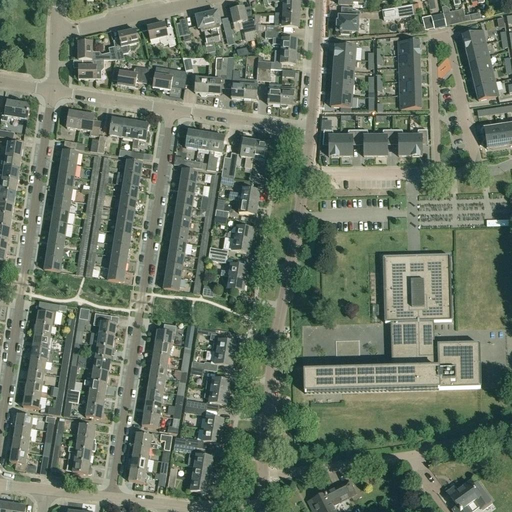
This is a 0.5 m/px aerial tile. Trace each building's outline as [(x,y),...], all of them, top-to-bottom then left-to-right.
[(284,15),(299,15),(300,3),(285,2),(284,15)] [(246,14),(244,8),(231,11),(234,25),(242,23),(244,34),(255,31),(251,13),(246,14)] [(405,15),(404,8),(379,12),(378,20),(405,15)] [(442,8),(443,15),(446,27),(458,25),(455,12),(449,13),(448,10),(445,8),(442,8)] [(471,22),(469,16),(465,17),(463,10),(455,12),(458,25),(471,22)] [(218,12),(207,15),(214,43),(220,41),(217,29),(219,29),(219,25),(221,25),(218,12)] [(213,43),(214,43),(207,15),(196,17),(199,30),(201,29),(202,33),(205,32),(207,44),(205,44),(207,55),(209,54),(210,59),(217,57),(216,53),(213,43)] [(275,15),(275,27),(281,27),(281,28),(298,29),(299,15),(284,15),(275,15)] [(431,17),(434,29),(434,30),(446,27),(443,15),(431,17)] [(345,17),(344,17),(344,18),(341,18),(339,18),(339,19),(338,23),(337,23),(336,22),(336,33),(340,33),(340,34),(341,34),(341,35),(349,36),(349,33),(358,34),(358,20),(358,18),(345,18),(345,17)] [(425,32),(434,29),(431,17),(422,19),(425,32)] [(233,39),(228,19),(222,21),(226,40),(233,39)] [(179,21),(183,38),(190,36),(186,20),(179,21)] [(147,28),(150,42),(160,39),(161,44),(164,46),(169,45),(170,48),(176,46),(172,28),(166,29),(165,24),(163,25),(162,24),(158,25),(158,26),(147,28)] [(113,42),(115,48),(118,61),(118,62),(125,62),(124,55),(128,54),(131,51),(130,46),(139,44),(136,31),(118,35),(120,41),(113,42)] [(465,51),(487,45),(483,31),(461,37),(465,51)] [(297,41),(278,40),(273,40),(273,45),(282,46),(281,52),(296,53),(297,41)] [(420,57),(420,42),(397,43),(398,58),(420,57)] [(79,61),(83,61),(104,61),(118,61),(115,48),(109,49),(110,54),(102,56),(99,53),(92,53),(92,43),(79,43),(79,61)] [(465,51),(468,64),(490,58),(487,45),(465,51)] [(333,60),(356,62),(357,48),(334,47),(333,60)] [(249,55),(247,49),(236,51),(238,58),(249,55)] [(281,71),(282,65),(295,66),(296,53),(281,52),(281,61),(278,60),(278,64),(259,63),(258,69),(265,70),(281,71)] [(420,57),(398,58),(398,71),(421,70),(420,57)] [(468,64),(471,76),(493,71),(490,58),(468,64)] [(190,60),(182,60),(185,74),(193,74),(190,60)] [(356,62),(333,60),(332,72),(355,74),(356,62)] [(104,70),(104,61),(83,61),(83,67),(79,67),(79,81),(97,81),(97,72),(102,73),(104,70)] [(258,69),(259,63),(258,63),(257,82),(257,83),(258,83),(264,83),(265,70),(258,69)] [(133,75),(120,73),(118,86),(135,89),(136,83),(147,85),(149,70),(137,68),(134,71),(133,75)] [(281,71),(265,70),(264,83),(270,84),(271,71),(281,71)] [(421,70),(398,71),(399,84),(421,83),(421,70)] [(155,76),(153,89),(171,92),(171,88),(182,90),(184,78),(182,72),(173,71),(170,73),(169,78),(155,76)] [(216,71),(215,80),(209,80),(208,95),(220,96),(222,77),(221,77),(221,72),(216,71)] [(232,100),(244,101),(245,85),(246,81),(240,80),(240,72),(234,71),(234,78),(233,78),(233,79),(232,100)] [(493,71),(471,76),(474,89),(496,84),(493,71)] [(355,74),(332,72),(332,84),(354,85),(355,74)] [(195,94),(199,94),(199,95),(201,98),(205,98),(208,96),(208,95),(209,80),(196,79),(195,94)] [(257,82),(246,81),(245,85),(244,101),(257,101),(258,86),(258,83),(257,83),(257,82)] [(421,83),(399,84),(399,97),(422,96),(421,83)] [(331,96),(353,97),(354,85),(332,84),(331,96)] [(496,84),(474,89),(477,103),(499,98),(496,84)] [(281,106),(282,91),(269,90),(268,106),(281,106)] [(282,91),(281,106),(281,107),(282,109),(287,109),(289,108),(289,107),(293,107),(294,92),(282,91)] [(353,97),(331,96),(330,108),(352,111),(353,97)] [(422,111),(422,96),(399,97),(400,112),(422,111)] [(27,122),(30,106),(8,102),(5,118),(27,122)] [(79,132),(82,115),(70,113),(67,130),(79,132)] [(82,115),(79,132),(92,133),(91,136),(99,138),(101,123),(94,122),(95,116),(94,116),(94,114),(86,113),(86,115),(82,115)] [(110,137),(122,138),(125,121),(113,119),(110,137)] [(137,123),(125,121),(122,138),(134,140),(137,123)] [(149,125),(137,123),(134,140),(132,150),(138,151),(139,141),(146,142),(149,125)] [(497,130),(500,148),(511,147),(509,128),(497,130)] [(497,130),(485,131),(488,150),(500,148),(497,130)] [(0,131),(0,138),(13,140),(14,134),(0,131)] [(186,149),(198,151),(201,133),(189,131),(186,149)] [(338,158),(340,158),(340,138),(333,138),(331,132),(322,132),(322,145),(328,145),(328,158),(330,158),(330,159),(338,159),(338,158)] [(346,138),(340,138),(340,158),(351,158),(351,145),(357,145),(357,132),(348,132),(346,138)] [(375,158),(374,138),(368,138),(367,132),(357,132),(357,145),(363,145),(363,158),(375,158)] [(381,138),(374,138),(375,158),(386,158),(386,144),(392,144),(392,132),(382,132),(381,138)] [(398,158),(409,158),(409,138),(403,138),(401,132),(392,132),(392,144),(398,144),(398,158)] [(416,138),(409,138),(409,158),(411,158),(419,158),(421,158),(421,144),(427,144),(427,132),(417,132),(416,138)] [(213,135),(201,133),(198,151),(210,152),(213,135)] [(225,137),(213,135),(210,152),(210,153),(207,171),(216,173),(219,159),(215,158),(215,153),(222,154),(225,137)] [(97,154),(100,137),(99,141),(93,140),(92,146),(91,153),(97,154)] [(106,138),(100,137),(97,154),(104,155),(104,152),(106,138)] [(238,152),(238,155),(238,156),(241,157),(246,158),(244,169),(251,170),(253,159),(256,142),(254,142),(254,140),(241,138),(239,152),(238,152)] [(65,142),(64,149),(76,151),(77,144),(65,142)] [(256,142),(253,159),(265,161),(268,144),(256,142)] [(6,156),(22,158),(24,146),(8,144),(6,156)] [(62,164),(77,167),(79,154),(63,152),(62,164)] [(144,155),(132,153),(131,160),(143,161),(144,155)] [(228,180),(234,181),(238,156),(238,155),(232,155),(231,160),(228,180)] [(4,168),(20,170),(22,158),(6,156),(4,168)] [(93,169),(100,170),(102,158),(95,157),(93,169)] [(102,171),(109,172),(111,160),(104,159),(102,171)] [(228,180),(231,160),(225,159),(221,179),(228,180)] [(195,170),(196,163),(184,161),(183,168),(195,170)] [(125,174),(141,177),(143,165),(127,162),(125,174)] [(60,176),(75,179),(77,167),(62,164),(60,176)] [(0,171),(4,173),(2,179),(18,182),(20,170),(4,168),(0,166),(0,171)] [(100,170),(93,169),(91,181),(98,182),(100,170)] [(102,171),(100,182),(107,184),(109,172),(102,171)] [(181,183),(195,185),(197,173),(183,171),(181,183)] [(123,186),(139,189),(141,177),(125,174),(123,186)] [(58,188),(73,190),(75,179),(60,176),(58,188)] [(210,188),(217,189),(219,177),(212,176),(210,188)] [(262,179),(255,178),(250,177),(249,184),(261,185),(262,179)] [(16,194),(18,182),(2,179),(1,191),(16,194)] [(234,181),(228,180),(221,179),(220,185),(233,187),(234,181)] [(89,193),(96,194),(98,182),(91,181),(89,193)] [(98,194),(106,195),(107,184),(100,182),(98,194)] [(179,195),(194,197),(195,185),(181,183),(179,195)] [(139,189),(123,186),(121,198),(137,200),(139,189)] [(56,200),(71,202),(73,190),(58,188),(56,200)] [(208,200),(215,201),(217,189),(210,188),(208,200)] [(241,202),(259,205),(260,192),(243,190),(242,196),(229,194),(228,200),(241,202)] [(0,203),(14,206),(16,194),(1,191),(0,194),(0,203)] [(87,205),(94,206),(96,194),(89,193),(87,205)] [(98,194),(97,206),(104,207),(106,195),(98,194)] [(177,207),(192,209),(194,197),(179,195),(177,207)] [(135,212),(137,200),(121,198),(119,210),(135,212)] [(56,200),(54,212),(69,214),(71,202),(56,200)] [(206,211),(213,212),(215,201),(208,200),(206,211)] [(259,205),(241,202),(240,214),(257,216),(259,205)] [(0,215),(13,217),(14,206),(0,203),(0,215)] [(94,206),(87,205),(85,217),(92,218),(94,206)] [(104,207),(97,206),(95,218),(102,219),(104,207)] [(192,209),(177,207),(175,219),(190,221),(192,209)] [(119,210),(117,222),(133,224),(135,212),(119,210)] [(213,212),(206,211),(204,223),(211,224),(213,212)] [(67,226),(69,214),(54,212),(52,224),(67,226)] [(0,227),(11,229),(13,217),(0,215),(0,227)] [(83,229),(90,230),(92,218),(85,217),(83,229)] [(228,219),(215,217),(214,224),(227,226),(227,225),(228,219)] [(95,218),(93,230),(100,231),(102,219),(95,218)] [(173,230),(188,233),(190,221),(175,219),(173,230)] [(131,236),(133,224),(117,222),(115,234),(131,236)] [(202,235),(209,236),(211,224),(204,223),(202,235)] [(52,224),(50,236),(65,238),(67,226),(52,224)] [(0,239),(9,241),(11,229),(0,227),(0,239)] [(235,240),(252,243),(254,230),(237,228),(236,235),(228,234),(227,239),(235,240)] [(88,242),(90,230),(83,229),(81,241),(88,242)] [(93,230),(91,242),(98,243),(100,231),(93,230)] [(188,233),(173,230),(172,242),(186,245),(188,233)] [(115,234),(114,245),(129,248),(131,236),(115,234)] [(200,247),(207,248),(209,236),(202,235),(200,247)] [(64,250),(65,238),(50,236),(48,248),(64,250)] [(0,251),(7,253),(9,241),(0,239),(0,251)] [(250,255),(252,243),(235,240),(233,252),(250,255)] [(79,252),(86,254),(88,242),(81,241),(79,252)] [(91,242),(89,254),(96,255),(98,243),(91,242)] [(170,254),(184,256),(186,245),(172,242),(170,254)] [(114,245),(112,257),(127,260),(129,248),(114,245)] [(207,248),(200,247),(198,259),(205,260),(207,248)] [(48,248),(46,259),(62,262),(64,250),(48,248)] [(223,249),(223,251),(210,249),(209,256),(227,258),(228,251),(223,250),(223,249)] [(86,254),(79,252),(78,264),(85,266),(86,254)] [(89,254),(87,266),(94,267),(96,255),(89,254)] [(168,266),(182,268),(184,256),(170,254),(168,266)] [(394,372),(305,374),(305,393),(312,393),(343,392),(439,390),(439,392),(479,391),(478,345),(470,345),(441,346),(437,346),(437,322),(451,322),(449,255),(422,256),(414,256),(408,256),(384,257),(386,323),(393,323),(393,327),(393,334),(394,372)] [(226,265),(227,258),(209,256),(208,262),(226,265)] [(112,257),(110,269),(125,272),(127,260),(112,257)] [(60,274),(62,262),(46,259),(44,272),(60,274)] [(197,270),(203,272),(205,260),(198,259),(197,270)] [(78,264),(77,265),(76,276),(83,277),(85,266),(78,264)] [(94,267),(87,266),(85,278),(92,279),(94,267)] [(166,278),(181,280),(182,268),(168,266),(166,278)] [(229,278),(246,281),(248,269),(231,266),(230,273),(222,272),(221,277),(229,278)] [(123,284),(125,272),(110,269),(108,281),(123,284)] [(195,282),(202,283),(203,272),(197,270),(195,282)] [(181,280),(166,278),(164,290),(179,292),(181,280)] [(229,278),(227,290),(244,293),(246,281),(229,278)] [(202,283),(195,282),(193,295),(200,296),(202,283)] [(215,299),(216,297),(216,292),(204,290),(203,297),(215,299)] [(47,314),(39,313),(37,325),(52,328),(54,328),(57,313),(58,313),(59,307),(48,305),(47,314)] [(94,327),(101,328),(99,335),(115,338),(117,325),(111,324),(112,318),(95,315),(94,327)] [(80,319),(78,332),(84,333),(86,320),(80,319)] [(35,337),(50,340),(52,328),(37,325),(35,337)] [(164,326),(163,332),(157,332),(155,344),(171,346),(173,335),(175,335),(176,328),(164,326)] [(211,336),(216,336),(217,332),(211,331),(198,329),(197,335),(211,337),(211,336)] [(82,345),(84,333),(78,332),(76,344),(82,345)] [(98,347),(113,349),(115,338),(99,335),(99,336),(95,336),(95,340),(99,341),(98,347)] [(185,348),(191,349),(193,337),(187,336),(185,348)] [(230,339),(216,336),(211,336),(211,337),(210,342),(214,342),(213,353),(217,354),(234,357),(236,344),(230,343),(230,339)] [(50,340),(35,337),(33,349),(49,351),(50,340)] [(82,345),(76,344),(74,355),(80,356),(82,345)] [(153,355),(170,358),(171,346),(155,344),(153,355)] [(96,359),(111,361),(113,349),(98,347),(97,349),(96,348),(95,348),(93,347),(92,352),(97,353),(96,359)] [(183,360),(189,361),(191,349),(185,348),(183,360)] [(49,351),(33,349),(31,361),(47,363),(48,363),(50,352),(49,351)] [(191,369),(204,371),(217,373),(218,366),(223,367),(222,368),(224,370),(229,371),(231,369),(231,368),(233,368),(234,357),(217,354),(213,353),(211,364),(205,363),(204,365),(192,363),(191,369)] [(80,356),(74,355),(72,367),(78,368),(79,361),(80,356)] [(152,367),(168,370),(170,358),(153,355),(152,367)] [(94,371),(109,373),(111,361),(96,359),(95,361),(93,361),(93,364),(95,364),(94,371)] [(181,372),(188,373),(189,361),(183,360),(181,372)] [(47,363),(31,361),(29,372),(45,375),(47,363)] [(78,368),(72,367),(70,379),(76,380),(78,368)] [(166,382),(168,370),(152,367),(150,379),(166,382)] [(204,371),(191,369),(190,376),(203,378),(204,371)] [(92,383),(108,385),(109,373),(94,371),(94,373),(92,372),(91,376),(93,376),(92,383)] [(45,375),(29,372),(27,385),(43,387),(45,375)] [(180,384),(186,385),(188,373),(181,372),(180,384)] [(76,380),(70,379),(68,391),(74,392),(76,383),(76,380)] [(148,391),(164,393),(166,382),(150,379),(148,391)] [(206,391),(228,395),(230,383),(207,379),(206,391)] [(90,395),(106,397),(108,385),(92,383),(85,382),(84,386),(91,387),(90,395)] [(186,385),(180,384),(178,395),(184,396),(186,385)] [(43,387),(27,385),(26,396),(41,399),(46,399),(47,395),(42,394),(43,387)] [(74,392),(68,391),(66,403),(72,404),(74,392)] [(148,391),(146,403),(162,405),(164,393),(148,391)] [(204,399),(210,400),(209,404),(227,407),(228,395),(206,391),(204,399)] [(106,397),(90,395),(88,406),(104,409),(106,397)] [(176,407),(182,408),(184,396),(178,395),(176,407)] [(41,399),(26,396),(24,409),(39,411),(41,399)] [(60,417),(61,414),(63,402),(57,401),(56,409),(48,408),(47,415),(60,417)] [(185,407),(206,411),(207,405),(186,402),(185,407)] [(72,404),(66,403),(64,415),(64,418),(70,419),(71,415),(72,404)] [(160,417),(162,405),(146,403),(144,415),(160,417)] [(88,406),(88,408),(86,408),(85,412),(87,413),(86,418),(102,421),(104,409),(88,406)] [(182,408),(176,407),(174,419),(180,420),(182,408)] [(205,417),(206,411),(185,407),(184,414),(205,417)] [(16,428),(32,431),(35,431),(36,427),(32,426),(34,418),(18,415),(16,428)] [(160,417),(144,415),(142,427),(159,429),(160,417)] [(47,433),(53,434),(56,419),(47,418),(46,423),(49,424),(47,433)] [(205,431),(222,433),(224,421),(207,418),(205,431)] [(178,435),(178,432),(180,420),(174,419),(173,428),(168,428),(167,434),(178,435)] [(57,435),(63,436),(65,423),(59,422),(57,435)] [(78,438),(94,440),(96,428),(80,426),(78,438)] [(32,431),(16,428),(14,439),(30,442),(32,431)] [(222,433),(205,431),(203,443),(220,446),(222,433)] [(63,436),(57,435),(55,447),(61,448),(63,436)] [(158,446),(151,445),(152,437),(137,435),(135,447),(150,449),(157,450),(158,446)] [(160,442),(166,443),(164,451),(170,452),(173,438),(161,436),(160,442)] [(97,445),(94,445),(94,440),(78,438),(78,440),(77,440),(77,444),(77,450),(76,450),(93,452),(96,453),(97,445)] [(12,451),(28,454),(30,442),(14,439),(12,451)] [(176,439),(175,445),(198,449),(199,442),(188,441),(176,439)] [(197,456),(198,449),(175,445),(174,452),(190,454),(188,468),(194,469),(195,468),(212,471),(214,459),(197,456)] [(53,459),(59,460),(61,448),(55,447),(53,459)] [(150,449),(135,447),(133,459),(148,461),(150,449)] [(76,455),(75,462),(91,464),(93,452),(76,450),(77,450),(69,448),(68,453),(76,455)] [(35,467),(26,466),(28,454),(12,451),(10,464),(16,465),(15,471),(27,473),(27,471),(35,473),(35,467)] [(46,476),(47,469),(49,458),(44,457),(41,475),(46,476)] [(148,461),(133,459),(131,470),(146,473),(148,461)] [(75,462),(68,460),(68,465),(74,466),(73,474),(89,476),(91,476),(92,475),(93,470),(92,469),(90,468),(91,464),(75,462)] [(195,468),(194,469),(193,480),(210,483),(212,471),(195,468)] [(146,473),(131,470),(129,483),(144,485),(146,473)] [(176,478),(170,476),(168,489),(174,490),(176,478)] [(208,495),(210,483),(193,480),(191,493),(208,495)] [(317,511),(335,511),(333,507),(355,496),(348,483),(309,503),(313,511),(317,511)] [(469,511),(467,508),(474,502),(479,509),(490,501),(477,484),(472,488),(469,484),(450,498),(457,508),(453,511),(452,511),(469,511)] [(0,511),(12,511),(14,504),(7,503),(7,505),(0,504),(0,506),(0,511)]
